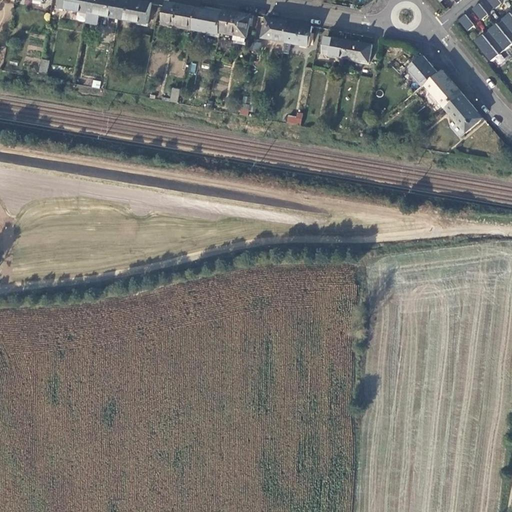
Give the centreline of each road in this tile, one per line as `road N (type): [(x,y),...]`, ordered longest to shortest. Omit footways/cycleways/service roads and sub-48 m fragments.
road 1 (track): [(0,288),(101,280),(269,242),(511,231)]
road 2 (residential): [(241,0),(372,23),(390,18)]
